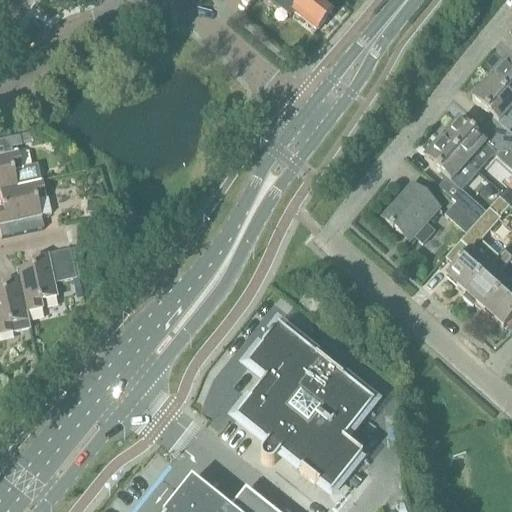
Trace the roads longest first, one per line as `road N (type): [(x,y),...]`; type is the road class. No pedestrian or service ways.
road 1 (residential): [(484,380),(332,236),(511,8)]
road 2 (tertiary): [(116,379),(316,119)]
road 3 (residential): [(316,119),(191,13),(172,4),(124,8)]
road 4 (tertiary): [(6,511),(116,379)]
road 5 (residential): [(124,8),(55,35),(21,85),(0,97)]
road 6 (tertiary): [(316,119),(409,0)]
